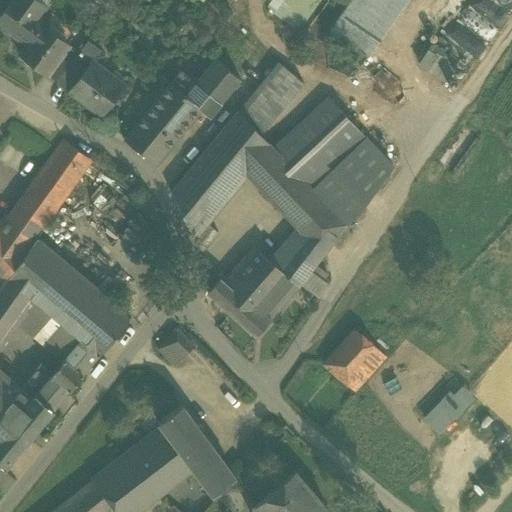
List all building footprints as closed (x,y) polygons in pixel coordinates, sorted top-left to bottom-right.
[(13,0),(0,17),(0,21),(30,44),(45,26),(37,20),(47,7),(38,0),(13,0)] [(272,0),(268,7),(298,27),(316,0),(272,0)] [(349,0),(329,30),(369,56),(407,0),(349,0)] [(511,0),(471,0),(460,22),(466,25),(455,46),(482,60),(511,1),(511,0)] [(61,53),(68,44),(45,26),(30,44),(20,57),(44,75),(45,74),(61,53)] [(422,64),(449,80),(463,56),(435,40),(422,64)] [(71,61),(61,53),(45,74),(55,82),(71,61)] [(83,71),(71,61),(55,82),(68,92),(83,71)] [(168,118),(183,130),(199,110),(207,117),(237,78),(217,61),(199,84),(181,70),(155,103),(170,115),(168,118)] [(90,62),(83,71),(68,92),(100,116),(122,87),(90,62)] [(276,64),(237,110),(259,135),(302,84),(276,64)] [(272,148),(345,225),(362,207),(393,167),(327,97),(272,148)] [(124,140),(154,165),(183,130),(168,118),(170,115),(155,103),(124,140)] [(171,191),(199,249),(215,230),(206,222),(246,175),(270,146),(259,135),(237,110),(171,191)] [(32,183),(60,203),(91,160),(62,139),(32,183)] [(272,148),(270,146),(246,175),(298,230),(321,255),(345,225),(272,148)] [(0,231),(20,255),(22,256),(60,203),(32,183),(0,226),(0,231)] [(321,255),(298,230),(271,258),(292,281),(285,289),(291,295),(298,287),(308,273),(321,255)] [(0,281),(2,284),(22,256),(20,255),(0,231),(0,281)] [(79,340),(98,356),(129,317),(36,238),(7,279),(30,298),(79,340)] [(260,246),(235,273),(271,305),(285,289),(292,281),(271,258),(260,246)] [(218,279),(206,291),(255,336),(270,320),(264,314),(271,305),(235,273),(233,271),(222,282),(218,279)] [(327,288),(308,273),(298,287),(317,303),(327,288)] [(0,288),(0,339),(30,298),(7,279),(0,288)] [(291,295),(285,289),(271,305),(264,314),(270,320),(291,295)] [(354,330),(324,364),(354,391),(385,357),(354,330)] [(192,348),(176,331),(158,349),(174,365),(192,348)] [(52,372),(71,388),(98,356),(79,340),(52,372)] [(29,401),(52,372),(39,361),(16,390),(27,399),(29,401)] [(29,401),(47,416),(71,388),(52,372),(29,401)] [(0,434),(27,399),(16,390),(0,376),(0,434)] [(427,424),(438,434),(463,409),(452,398),(427,424)] [(0,434),(0,466),(4,470),(47,416),(29,401),(27,399),(0,434)] [(220,459),(181,406),(157,423),(161,428),(192,471),(198,479),(220,459)] [(139,511),(192,471),(161,428),(53,511),(95,511),(105,504),(112,511),(139,511)] [(234,478),(220,459),(198,479),(213,498),(234,478)] [(327,511),(328,511),(293,471),(254,506),(251,510),(251,511),(327,511)]
